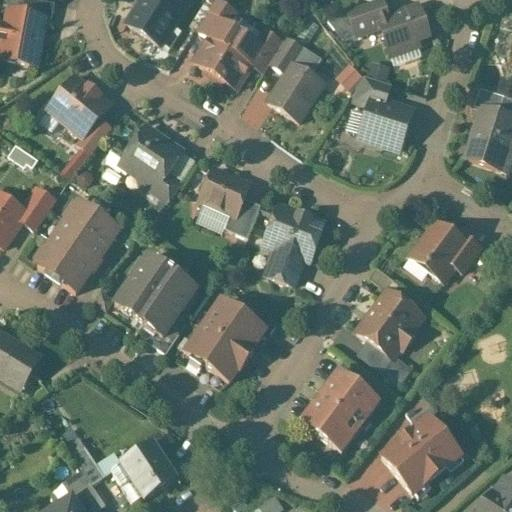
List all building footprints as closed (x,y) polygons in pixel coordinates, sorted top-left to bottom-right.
[(182,0),(144,0),(126,29),(158,50),(188,4),(182,0)] [(380,4),(346,16),(355,40),(379,32),(376,24),(386,21),(380,4)] [(214,6),(196,35),(208,43),(219,27),(219,28),(228,14),(214,6)] [(386,21),(376,24),(379,32),(390,60),(417,51),(415,45),(428,40),(417,10),(386,21)] [(44,23),(8,16),(5,31),(0,30),(0,49),(1,50),(0,55),(0,64),(35,71),(44,23)] [(208,43),(193,68),(214,81),(239,41),(219,28),(219,27),(208,43)] [(268,40),(259,54),(261,54),(250,70),(263,78),(268,70),(282,49),(268,40)] [(259,54),(239,41),(214,81),(235,95),(250,70),(261,54),(259,54)] [(302,54),(285,43),(282,49),(268,70),(284,80),(290,70),(292,70),(302,54)] [(315,62),(302,54),(292,70),(305,79),(315,62)] [(389,82),(391,67),(371,65),(370,79),(389,82)] [(284,80),(266,107),(298,128),(322,90),(305,79),(292,70),(290,70),(284,80)] [(349,70),(338,81),(353,96),(362,83),(349,70)] [(388,89),(363,81),(353,96),(348,103),(369,109),(371,104),(382,107),(388,89)] [(86,92),(74,83),(51,110),(63,120),(58,125),(80,144),(81,145),(98,124),(109,111),(98,102),(99,101),(87,91),(86,92)] [(511,103),(503,101),(499,113),(511,117),(511,103)] [(382,107),(371,104),(369,109),(359,140),(379,146),(378,148),(398,154),(410,116),(382,107)] [(511,135),(511,123),(480,113),(464,163),(500,174),(511,135)] [(111,135),(98,124),(81,145),(80,144),(75,150),(89,162),(111,135)] [(180,158),(144,133),(126,160),(114,152),(106,165),(126,178),(128,175),(143,185),(156,194),(167,177),(180,158)] [(248,191),(212,175),(198,206),(203,209),(206,214),(217,219),(223,217),(229,220),(235,222),(243,204),(248,191)] [(181,186),(167,177),(156,194),(143,185),(139,191),(166,209),(181,186)] [(54,207),(35,194),(20,215),(26,219),(21,227),(35,237),(54,207)] [(20,215),(0,201),(0,252),(2,254),(21,227),(26,219),(20,215)] [(243,204),(235,222),(229,220),(223,234),(247,244),(260,211),(243,204)] [(117,236),(79,210),(67,227),(66,226),(45,257),(46,258),(36,272),(75,298),(89,277),(92,279),(99,269),(96,267),(113,242),(117,236)] [(322,229),(277,212),(263,250),(275,255),(302,265),(308,267),(322,229)] [(141,236),(125,225),(117,236),(113,242),(130,253),(141,236)] [(461,241),(458,245),(434,228),(412,258),(426,268),(428,277),(442,288),(453,272),(461,278),(479,254),(461,241)] [(302,265),(275,255),(265,281),(292,291),(302,265)] [(161,272),(139,276),(127,294),(125,292),(113,310),(150,335),(161,342),(173,325),(171,324),(173,321),(192,295),(193,296),(194,294),(161,272)] [(386,296),(355,338),(390,364),(398,352),(402,355),(414,338),(411,335),(421,322),(386,296)] [(101,297),(93,308),(105,316),(112,305),(101,297)] [(246,324),(220,306),(184,358),(228,388),(236,375),(238,376),(254,353),(252,352),(260,340),(263,336),(246,324)] [(276,328),(254,312),(246,324),(263,336),(260,340),(265,344),(276,328)] [(161,342),(150,335),(144,345),(165,359),(185,329),(173,321),(171,324),(173,325),(161,342)] [(0,343),(2,340),(0,339),(0,383),(19,395),(37,366),(0,343)] [(378,408),(336,377),(298,428),(340,459),(341,458),(341,457),(358,434),(361,435),(361,434),(359,433),(377,409),(378,408)] [(427,423),(408,439),(407,438),(406,439),(400,445),(400,444),(398,445),(399,446),(380,462),(410,498),(420,490),(424,489),(446,472),(447,468),(457,460),(427,423)] [(78,443),(65,452),(91,490),(104,482),(78,443)] [(174,484),(151,450),(121,469),(110,476),(130,507),(141,500),(144,504),(174,484)] [(511,511),(511,506),(494,495),(483,511),(511,511)] [(83,511),(73,497),(50,511),(83,511)] [(249,511),(282,511),(283,511),(277,498),(249,511)]
